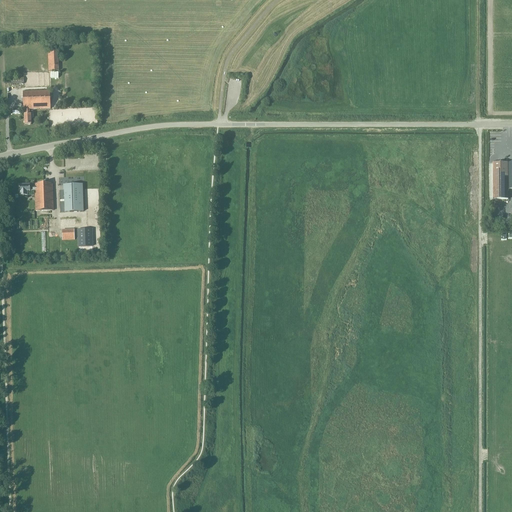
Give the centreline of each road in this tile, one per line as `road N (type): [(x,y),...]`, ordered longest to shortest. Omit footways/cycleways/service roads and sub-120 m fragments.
road 1 (unclassified): [(511,124),(175,124),(0,156)]
road 2 (track): [(479,124),(479,511)]
road 3 (track): [(11,511),(0,231)]
road 4 (track): [(477,0),(477,124)]
